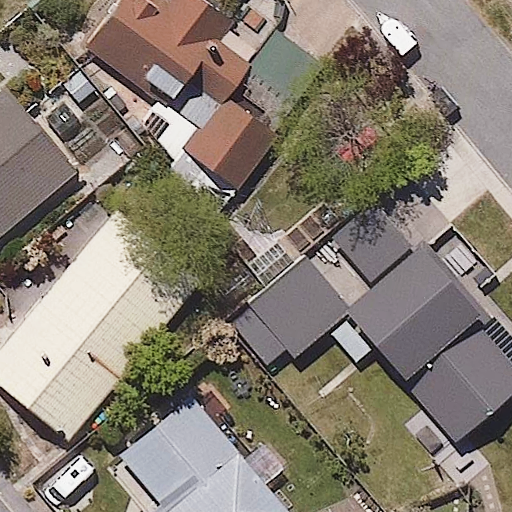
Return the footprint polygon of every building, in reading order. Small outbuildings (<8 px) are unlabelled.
[(97,0),(66,38),(154,113),(181,80),(210,105),(173,149),(232,198),(282,138),(225,90),(243,67),(202,32),(218,13),(203,0),(97,0)] [(0,233),(76,171),(5,85),(0,89),(0,233)] [(486,296),(372,188),(327,235),(369,276),(354,292),(297,237),(239,298),(304,360),(348,315),(403,368),(391,380),(458,445),(511,388),(511,347),(473,310),(486,296)] [(207,276),(114,200),(0,340),(0,375),(75,437),(207,276)] [(248,454),(186,384),(120,443),(164,493),(142,511),(283,511),(293,503),(272,480),(289,466),(265,439),(248,454)]
